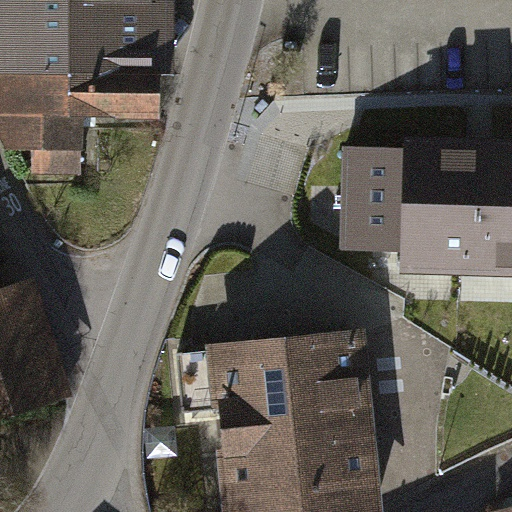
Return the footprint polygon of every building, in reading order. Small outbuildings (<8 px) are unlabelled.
[(0,0),(0,97),(37,97),(37,140),(74,140),(74,99),(156,99),(155,0),(0,0)] [(511,276),(511,144),(408,141),(408,150),(348,148),(345,251),(405,253),(404,273),(511,276)] [(0,302),(0,300),(0,409),(62,390),(32,292),(0,302)] [(368,511),(353,341),(218,352),(232,511),(368,511)] [(511,511),(511,496),(483,505),(484,511),(511,511)]
